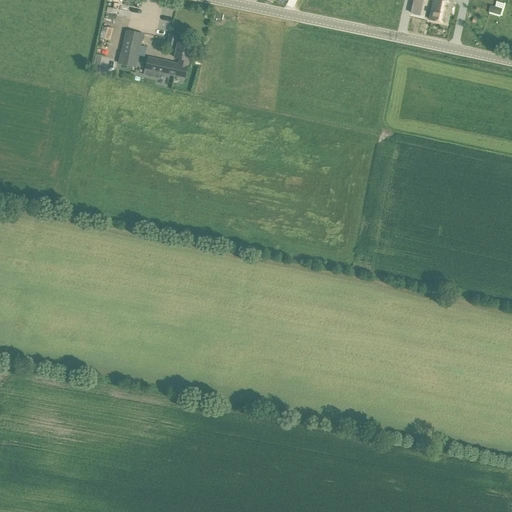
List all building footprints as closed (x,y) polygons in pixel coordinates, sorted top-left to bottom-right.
[(422,8),(423,0),(413,0),(412,6),(411,13),(420,15),(421,8),(422,8)] [(444,0),(433,0),(429,20),(447,24),(453,2),(444,0)] [(125,30),(118,64),(136,68),(144,34),(125,30)] [(148,58),(146,70),(185,79),(188,67),(187,67),(189,62),(191,53),(192,53),(193,47),(192,47),(192,46),(178,42),(175,58),(180,60),(179,64),(148,58)] [(94,63),(100,64),(102,56),(96,55),(94,63)]
